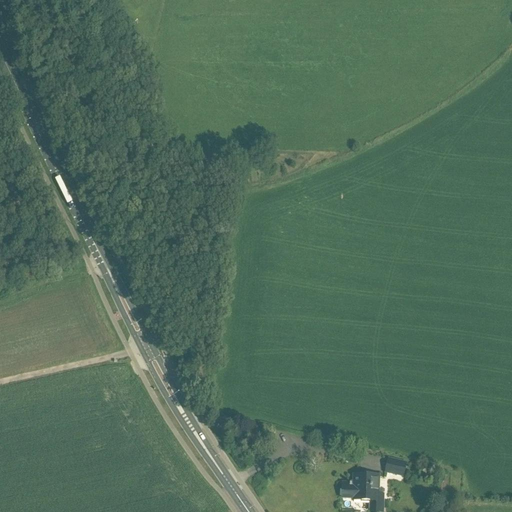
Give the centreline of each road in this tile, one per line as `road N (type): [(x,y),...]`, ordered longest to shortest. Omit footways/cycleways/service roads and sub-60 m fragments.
road 1 (primary): [(95,248),(161,386),(221,470)]
road 2 (primary): [(221,470),(95,248)]
road 3 (track): [(313,165),(409,128),(511,45)]
road 4 (primary): [(95,248),(0,50)]
